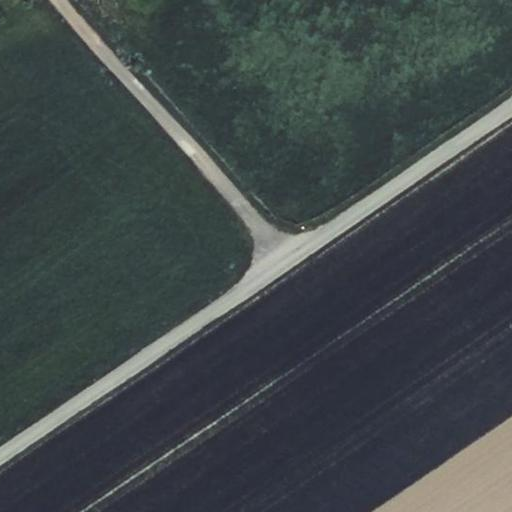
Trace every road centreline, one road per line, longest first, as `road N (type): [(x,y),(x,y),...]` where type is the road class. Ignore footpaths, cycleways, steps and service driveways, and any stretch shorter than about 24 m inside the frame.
road 1 (residential): [(0,457),(511,106)]
road 2 (track): [(58,0),(289,259)]
